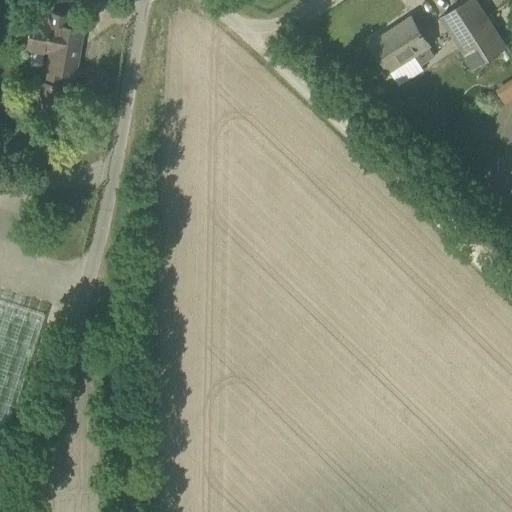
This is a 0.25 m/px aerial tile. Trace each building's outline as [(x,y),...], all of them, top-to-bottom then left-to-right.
[(467,0),(442,16),(462,47),(475,66),(507,46),(477,0),(467,0)] [(73,73),(81,28),(68,26),(69,16),(48,12),(46,20),(31,18),(26,46),(50,51),(45,81),(40,80),(35,106),(25,104),(23,111),(54,116),(60,85),(57,85),(60,71),(73,73)] [(389,70),(414,54),(421,64),(436,54),(429,45),(431,44),(411,16),(397,26),(398,28),(374,44),(372,42),(371,42),(389,70)] [(511,83),(498,92),(504,102),(511,97),(511,83)] [(0,452),(44,313),(0,299),(0,452)]
